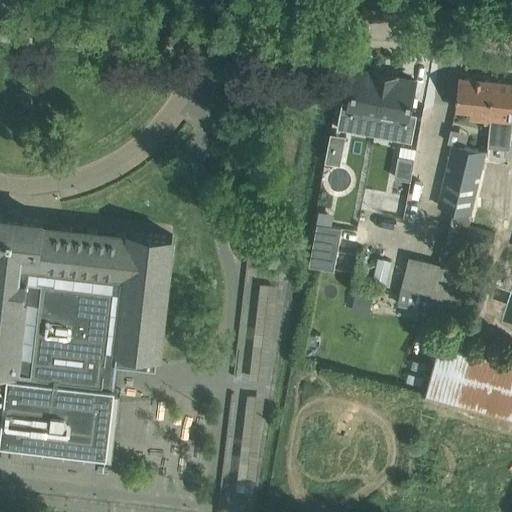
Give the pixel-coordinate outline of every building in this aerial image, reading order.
[(374,135),(386,73),(376,71),(375,73),(356,69),(350,101),(342,100),(337,128),(356,131),(359,115),(377,118),(374,135)] [(395,75),(386,73),(374,135),(375,135),(378,118),(395,122),(392,138),(411,142),(417,114),(408,112),(414,80),(395,76),(395,75)] [(489,139),(493,140),(495,132),(497,121),(494,121),(495,116),(499,117),(500,105),(504,105),(507,82),(458,77),(455,110),(469,111),(468,120),(483,122),(482,124),(491,125),(489,139)] [(495,132),(493,140),(511,141),(511,135),(511,82),(507,82),(504,105),(500,105),(499,117),(495,116),(494,121),(497,121),(495,132)] [(328,142),(325,162),(340,164),(344,145),(328,142)] [(408,256),(397,305),(445,317),(457,267),(456,267),(460,245),(462,245),(467,227),(467,226),(470,213),(485,151),(453,143),(438,205),(453,209),(446,241),(443,241),(437,263),(408,256)] [(398,155),(394,177),(410,180),(414,158),(398,155)] [(157,355),(158,355),(172,235),(130,230),(130,234),(50,225),(50,219),(0,212),(0,428),(1,428),(0,437),(112,453),(118,388),(113,387),(117,359),(155,363),(157,355)] [(317,223),(309,264),(333,268),(340,227),(317,223)] [(467,227),(462,245),(489,252),(494,233),(494,232),(467,226),(467,227)] [(378,257),(372,280),(385,283),(391,261),(378,257)] [(457,267),(445,317),(467,323),(475,297),(466,294),(471,280),(477,261),(464,257),(460,268),(457,267)] [(267,379),(279,284),(261,282),(254,336),(240,334),(235,375),(267,379)] [(354,290),(353,299),(370,302),(372,293),(354,290)] [(511,358),(440,338),(424,397),(511,420),(511,358)] [(257,490),(262,395),(244,394),(240,489),(257,490)]
